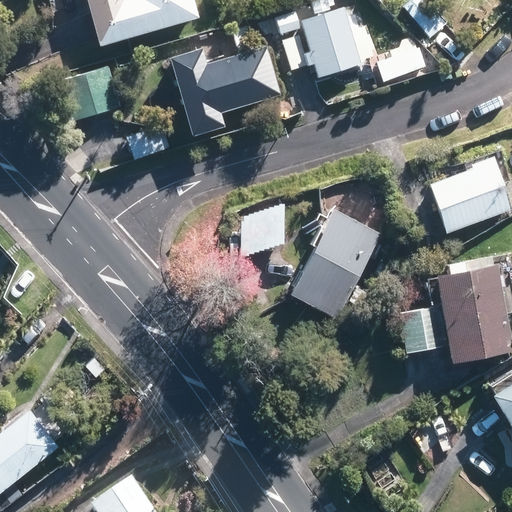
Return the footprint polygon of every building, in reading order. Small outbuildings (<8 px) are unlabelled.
[(191,16),(186,0),(89,0),(101,41),(191,16)] [(423,0),(407,0),(399,7),(427,39),(444,24),(423,0)] [(297,26),(293,13),(274,19),(279,32),(297,26)] [(338,14),(301,25),(317,76),(354,65),(338,14)] [(297,37),(282,42),(290,70),(306,66),(297,37)] [(417,50),(377,65),(382,79),(423,64),(417,50)] [(197,55),(172,62),(193,134),(219,127),(215,111),(274,94),(263,54),(201,71),(197,55)] [(117,104),(106,68),(63,81),(73,117),(117,104)] [(161,128),(128,139),(134,157),(167,146),(161,128)] [(426,185),(440,227),(504,205),(490,163),(426,185)] [(282,197),(237,208),(249,253),(280,244),(282,197)] [(331,312),(372,234),(330,213),(289,290),(331,312)] [(506,347),(491,267),(435,277),(449,357),(506,347)] [(438,342),(432,306),(399,312),(406,348),(438,342)] [(511,381),(490,394),(511,430),(511,381)] [(0,483),(51,446),(25,412),(0,430),(0,483)] [(147,511),(128,484),(91,509),(93,511),(147,511)]
